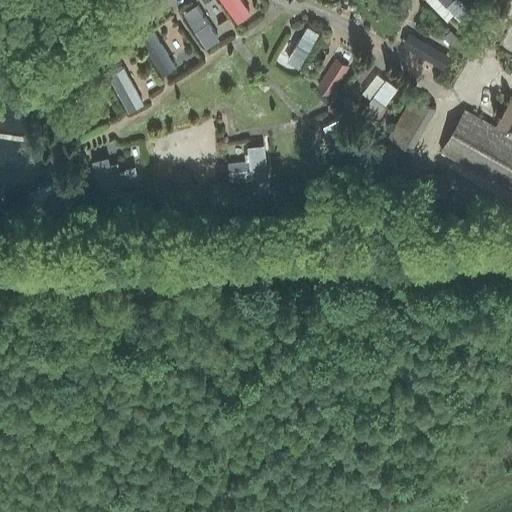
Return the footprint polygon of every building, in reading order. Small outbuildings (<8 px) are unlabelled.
[(198,0),(183,10),(207,46),(222,36),(198,0)] [(224,0),(238,20),(253,10),(246,0),(224,0)] [(431,0),(449,17),(466,0),(431,0)] [(304,22),(290,60),(306,65),(319,27),(304,22)] [(165,73),(180,63),(155,27),(141,37),(165,73)] [(452,29),(444,36),(452,46),(460,38),(452,29)] [(417,32),(410,43),(443,65),(450,55),(417,32)] [(330,93),(352,64),(340,55),(318,83),(330,93)] [(109,71),(130,110),(146,101),(126,63),(109,71)] [(357,110),(372,121),(400,85),(386,74),(357,110)] [(56,108),(63,119),(93,101),(86,89),(56,108)] [(354,111),(359,103),(347,95),(342,103),(354,111)] [(387,137),(410,151),(435,109),(413,95),(387,137)] [(511,122),(506,132),(464,108),(440,150),(511,190),(511,122)] [(250,158),(230,158),(231,190),(271,189),(270,141),(250,142),(250,158)] [(391,168),(401,150),(392,145),(382,163),(391,168)] [(93,157),(104,190),(147,176),(142,160),(115,168),(110,152),(93,157)] [(422,176),(426,199),(448,195),(444,172),(422,176)] [(78,179),(45,197),(53,211),(86,193),(78,179)]
